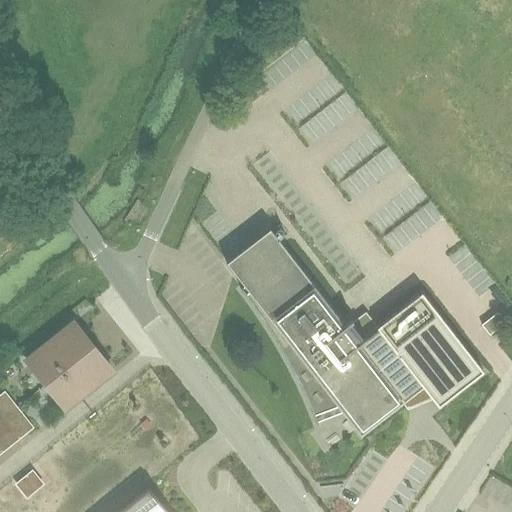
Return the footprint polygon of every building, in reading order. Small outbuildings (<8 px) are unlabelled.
[(271,227),(227,262),(245,285),(241,289),(264,320),(284,353),(302,388),(317,424),(319,423),(318,421),(343,412),(361,434),(404,401),(408,407),(431,397),(438,406),(483,371),(422,292),(377,327),(371,319),(354,325),(352,322),(354,321),(353,319),(346,324),(281,240),(289,233),(281,223),(272,230),(271,227)] [(490,334),(509,319),(498,311),(482,324),(490,334)] [(70,325),(26,360),(65,408),(108,373),(70,325)] [(0,423),(17,409),(4,393),(0,396),(0,423)] [(9,422),(20,413),(17,409),(0,423),(0,443),(4,449),(20,436),(9,422)] [(167,511),(148,488),(117,511),(167,511)]
